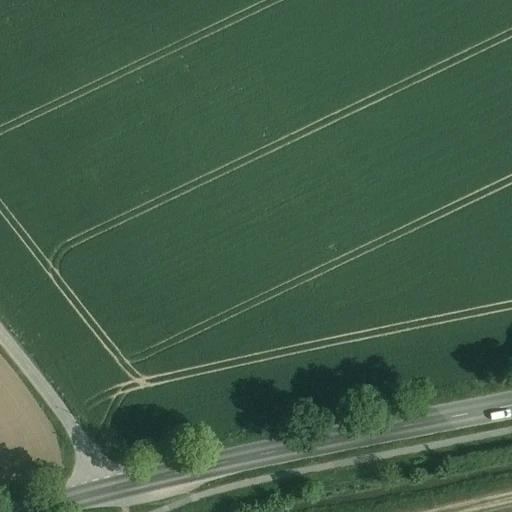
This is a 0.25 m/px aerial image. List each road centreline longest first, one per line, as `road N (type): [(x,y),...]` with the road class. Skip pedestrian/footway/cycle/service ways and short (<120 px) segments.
road 1 (tertiary): [(118,485),(511,404)]
road 2 (unclassified): [(118,485),(0,334)]
